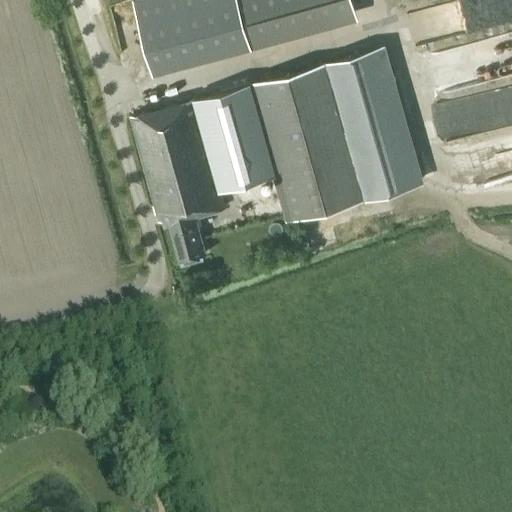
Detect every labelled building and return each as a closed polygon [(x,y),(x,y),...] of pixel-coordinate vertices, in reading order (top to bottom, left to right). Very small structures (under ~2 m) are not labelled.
[(354,0),(133,0),(152,63),(356,6),(354,0)] [(439,35),(511,21),(511,0),(435,0),(433,0),(439,35)] [(386,42),(329,58),(250,80),(289,217),(424,179),(386,42)] [(275,171),(250,80),(195,95),(220,187),(275,171)] [(225,205),(220,187),(195,95),(132,112),(159,219),(163,217),(164,223),(170,222),(178,258),(205,251),(195,213),(225,205)]
